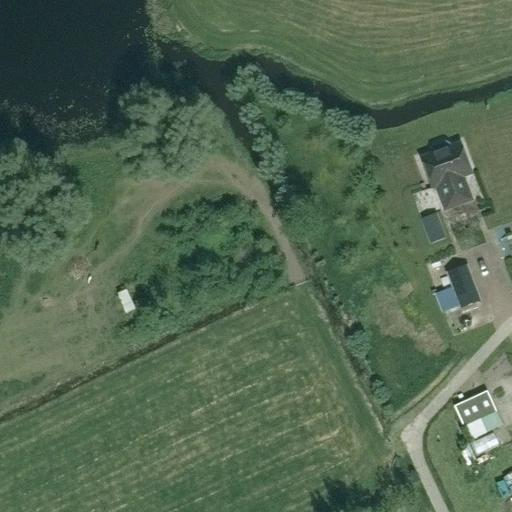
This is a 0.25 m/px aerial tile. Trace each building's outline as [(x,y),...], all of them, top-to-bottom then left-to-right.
[(470,174),(459,144),(449,147),(448,144),(444,142),(433,147),(432,150),(433,154),(419,159),(431,189),(436,187),(444,210),(470,200),(464,184),(462,184),(460,178),(470,174)] [(466,266),(446,273),(459,309),(479,301),(466,266)] [(132,282),(123,286),(130,306),(139,303),(132,282)] [(486,392),(453,407),(462,427),(495,412),(486,392)] [(417,511),(412,499),(381,511),(417,511)]
